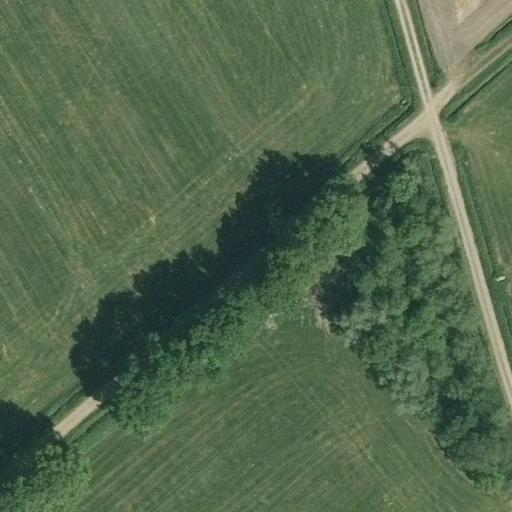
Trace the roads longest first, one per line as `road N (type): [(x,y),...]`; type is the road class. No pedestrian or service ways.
road 1 (track): [(0,487),(433,107)]
road 2 (track): [(511,386),(433,107)]
